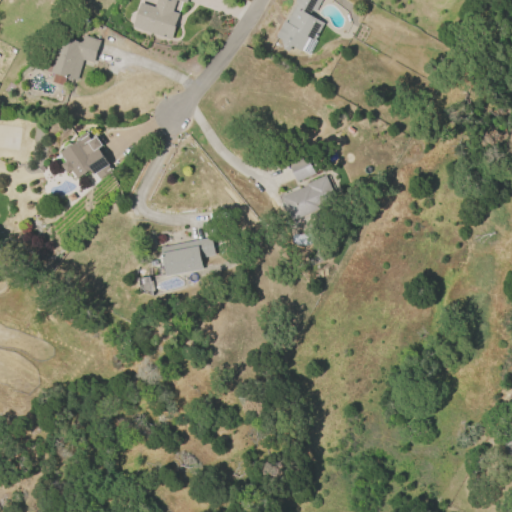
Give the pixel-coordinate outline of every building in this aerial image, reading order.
[(170,40),(132,26),(140,2),(154,7),(156,0),(186,0),(185,3),(175,0),(172,11),(179,14),(170,40)] [(294,3),(295,0),(322,0),(314,14),(311,11),(308,17),(323,25),(306,55),(300,51),(300,53),(290,47),(287,53),(282,50),(279,41),(274,38),(283,22),(285,23),(296,4),(294,3)] [(99,40),(93,63),(82,60),(76,80),(65,77),(63,85),(51,82),(54,73),(50,72),(60,36),(80,42),(82,35),(99,40)] [(66,173),(61,165),(65,163),(59,153),(78,141),(76,139),(86,132),(89,136),(88,136),(90,140),(95,136),(101,146),(97,149),(112,171),(98,180),(94,174),(93,175),(90,169),(75,179),(70,170),(66,173)] [(315,174),(295,182),(286,162),(306,153),(315,174)] [(280,198),(306,187),(305,185),(325,176),(338,203),(319,212),(318,210),(291,223),(280,198)] [(160,247),(210,237),(214,255),(199,257),(201,269),(165,276),(164,274),(157,275),(156,267),(163,265),(160,247)] [(137,279),(149,277),(152,296),(139,292),(137,279)]
